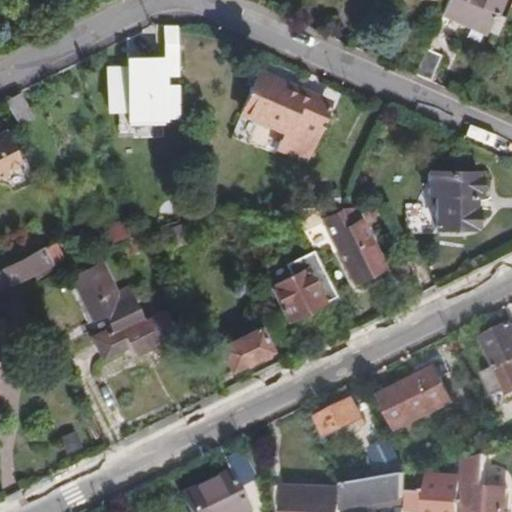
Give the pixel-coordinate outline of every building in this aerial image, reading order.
[(444,0),(437,16),(481,35),(497,0),(444,0)] [(163,87),(177,86),(175,25),(162,24),(163,87)] [(412,74),(426,80),(438,55),(423,49),(412,74)] [(161,59),(126,60),(127,69),(108,69),(108,110),(127,109),(127,124),(162,124),(162,115),(177,115),(177,86),(163,87),(161,87),(161,59)] [(281,87),(257,76),(241,113),(284,133),(277,149),(302,160),(324,110),(279,89),(281,87)] [(17,90),(4,97),(17,124),(30,117),(17,90)] [(255,139),(275,147),(280,132),(260,124),(255,139)] [(0,174),(22,164),(4,131),(0,132),(0,174)] [(475,172),(425,172),(426,191),(434,191),(434,201),(403,202),(403,231),(434,231),(434,225),(475,225),(475,204),(471,204),(471,190),(475,190),(475,172)] [(349,233),(337,209),(320,209),(317,209),(353,281),(381,268),(361,228),(349,233)] [(383,222),(377,209),(360,209),(370,229),(383,222)] [(123,222),(108,229),(113,241),(136,230),(133,222),(125,226),(123,222)] [(165,228),(150,236),(155,248),(171,240),(165,228)] [(0,288),(58,260),(51,245),(0,269),(0,288)] [(289,318),(335,296),(313,250),(286,265),(291,276),(272,286),(289,318)] [(410,275),(400,255),(386,261),(397,281),(410,275)] [(104,260),(72,275),(94,321),(109,314),(114,325),(94,335),(105,358),(128,347),(131,353),(174,333),(162,308),(144,317),(129,284),(118,289),(104,260)] [(1,323),(0,323),(0,369),(19,361),(1,323)] [(511,328),(510,325),(481,339),(497,370),(482,378),(494,402),(511,393),(511,328)] [(200,350),(213,379),(269,351),(259,329),(218,349),(215,343),(200,350)] [(436,367),(382,394),(399,427),(452,400),(436,367)] [(511,397),(491,408),(498,422),(511,413),(511,397)] [(355,401),(319,418),(328,435),(363,418),(355,401)] [(384,443),(370,449),(381,471),(394,464),(384,443)] [(240,449),(228,454),(241,480),(252,474),(240,449)] [(230,465),(185,487),(196,511),(224,511),(247,501),(230,465)] [(403,475),(342,488),(342,490),(341,509),(403,498),(403,475)] [(461,489),(462,480),(422,478),(422,494),(408,494),(407,511),(437,511),(438,508),(460,509),(461,489)] [(460,509),(460,511),(505,511),(507,492),(461,489),(460,509)] [(281,511),(341,511),(341,509),(342,490),(282,490),(281,511)]
